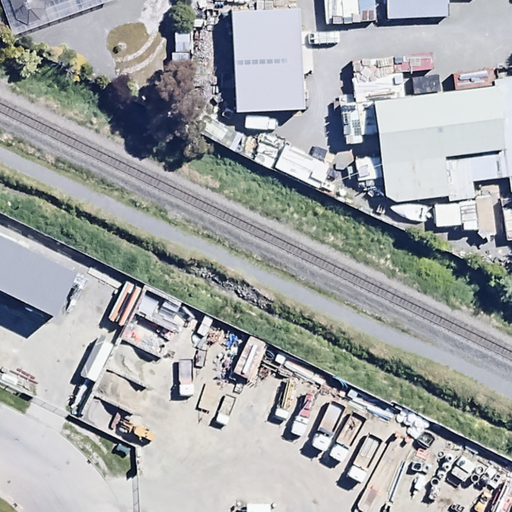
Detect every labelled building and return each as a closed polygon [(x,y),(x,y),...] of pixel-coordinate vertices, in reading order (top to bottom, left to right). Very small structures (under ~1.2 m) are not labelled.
[(0,0),(0,7),(12,40),(111,4),(109,0),(0,0)] [(384,0),(385,21),(447,20),(447,8),(479,8),(478,0),(384,0)] [(256,76),(258,91),(267,90),(269,104),(302,98),(294,49),(289,49),(287,33),(235,42),(237,60),(253,57),(256,76)] [(356,135),(376,133),(383,205),(445,199),(446,205),(472,202),(470,184),(506,181),(508,195),(511,194),(511,68),(500,70),(501,79),(492,80),(492,88),(402,97),(400,73),(351,78),(356,135)] [(258,91),(256,76),(239,79),(244,109),(260,106),(258,91)] [(311,169),(309,159),(302,120),(275,125),(283,173),(310,169),(311,169)] [(247,130),(236,151),(258,162),(268,141),(247,130)] [(310,169),(313,190),(331,187),(327,163),(326,156),(309,159),(311,169),(310,169)] [(331,162),(327,163),(331,187),(350,184),(345,160),(331,162)] [(0,218),(0,217),(0,242),(28,256),(38,236),(0,218)] [(63,245),(51,266),(87,286),(99,265),(63,245)]
